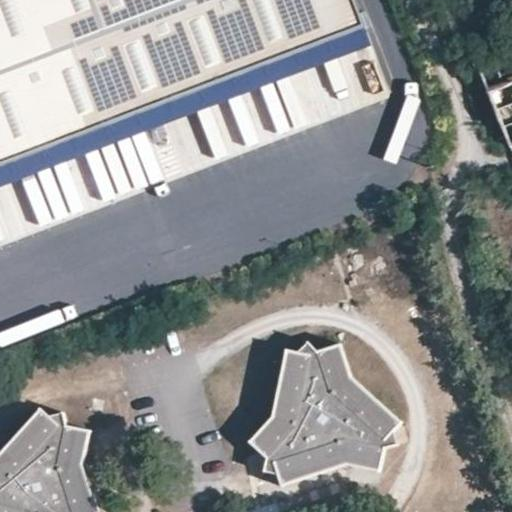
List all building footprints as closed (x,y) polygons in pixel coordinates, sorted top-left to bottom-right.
[(0,0),(0,166),(369,27),(359,0),(0,0)] [(369,27),(0,166),(0,187),(376,44),(369,27)] [(511,84),(490,93),(511,146),(511,147),(511,84)] [(315,357),(290,350),(274,417),(253,440),(278,465),(285,485),(346,464),(381,472),(386,444),(403,423),(356,381),(345,347),(315,357)] [(62,427),(43,410),(0,458),(0,511),(100,511),(86,466),(92,432),(62,427)]
